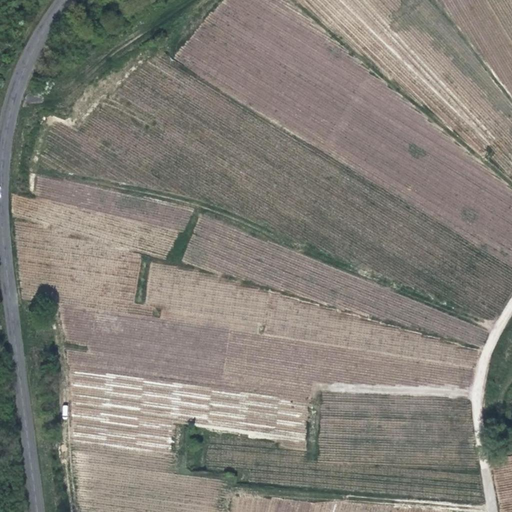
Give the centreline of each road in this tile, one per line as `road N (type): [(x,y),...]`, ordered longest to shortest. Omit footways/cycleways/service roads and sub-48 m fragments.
road 1 (tertiary): [(63,0),(12,96),(1,165),(1,226),(37,511)]
road 2 (track): [(492,510),(230,485)]
road 3 (track): [(492,511),(478,389),(488,347),(511,306)]
road 4 (track): [(72,511),(55,314)]
road 5 (track): [(64,91),(188,0)]
